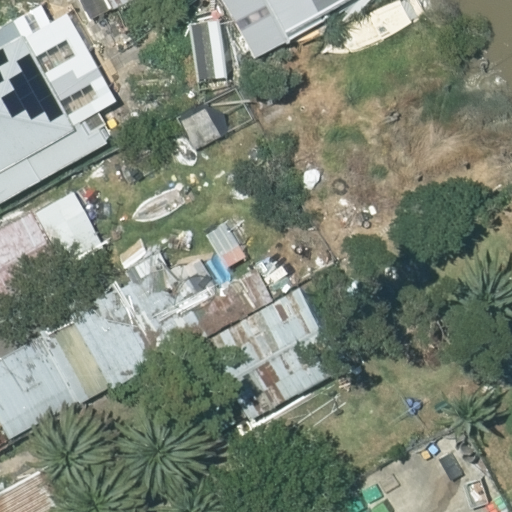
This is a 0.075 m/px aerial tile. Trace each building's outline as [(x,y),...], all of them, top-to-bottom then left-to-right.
[(328,0),(233,0),(265,55),(337,14),(328,0)] [(37,27),(0,47),(0,196),(3,202),(117,136),(109,123),(101,128),(91,111),(86,113),(37,27)] [(149,111),(118,128),(125,142),(156,126),(149,111)] [(123,200),(100,211),(109,230),(132,219),(123,200)] [(43,206),(0,229),(0,307),(76,266),(43,206)] [(263,264),(198,303),(215,331),(280,292),(263,264)] [(309,283),(217,337),(262,415),(354,361),(309,283)] [(53,330),(0,359),(0,397),(19,432),(89,394),(53,330)] [(0,511),(70,511),(80,506),(55,462),(0,493),(0,511)]
